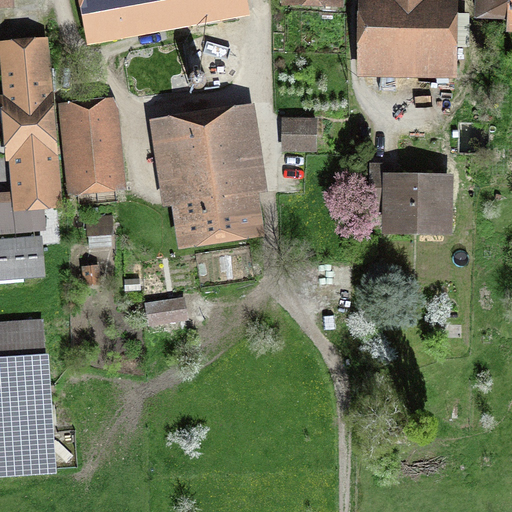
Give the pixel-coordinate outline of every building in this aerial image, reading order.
[(88,0),(93,25),(230,0),(88,0)] [(366,0),(366,60),(380,60),(395,60),(448,61),(449,1),(424,1),(423,0),(366,0)] [(511,0),(485,0),(485,9),(511,9),(511,0)] [(42,48),(6,51),(19,199),(0,200),(0,232),(40,229),(37,200),(55,198),(42,48)] [(395,60),(380,60),(379,90),(394,90),(395,60)] [(107,103),(69,107),(77,187),(115,183),(107,103)] [(233,116),(173,125),(191,239),(250,230),(233,116)] [(316,121),(286,120),(285,150),(316,150),(316,121)] [(447,178),(389,177),(390,167),(371,167),(370,210),(388,210),(388,227),(447,228),(447,178)] [(111,233),(110,217),(89,219),(90,234),(111,233)] [(41,237),(0,239),(0,280),(44,277),(41,237)] [(99,282),(97,268),(84,269),(86,283),(99,282)] [(139,280),(125,280),(125,290),(139,290),(139,280)] [(183,299),(147,305),(150,323),(186,318),(183,299)] [(38,325),(0,327),(0,430),(45,428),(38,325)]
